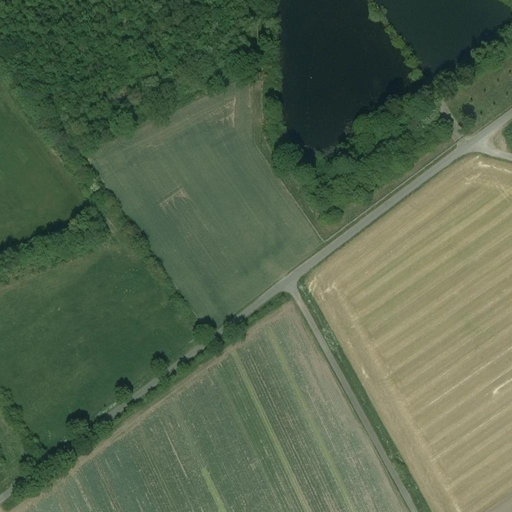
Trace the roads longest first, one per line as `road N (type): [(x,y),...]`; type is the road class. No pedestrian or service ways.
road 1 (unclassified): [(286,283),(0,501)]
road 2 (unclassified): [(286,283),(415,511)]
road 3 (unclassified): [(469,145),(286,283)]
